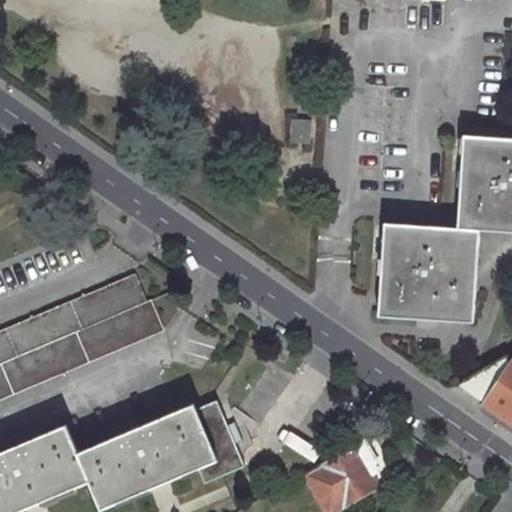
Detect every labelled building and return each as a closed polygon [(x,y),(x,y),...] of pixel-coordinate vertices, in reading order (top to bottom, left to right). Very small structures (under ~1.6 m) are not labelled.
[(291,118),(290,141),(310,143),(311,120),(291,118)] [(511,139),(464,136),(457,229),(480,231),(511,232),(511,139)] [(474,324),(480,231),(457,229),(384,224),(378,317),(474,324)] [(0,363),(144,303),(133,275),(0,331),(0,363)] [(0,398),(163,330),(151,300),(144,303),(0,363),(0,398)] [(511,361),(504,356),(458,383),(485,402),(511,421),(511,361)] [(216,402),(194,412),(215,462),(196,470),(202,484),(243,467),(216,402)] [(215,462),(194,412),(191,404),(77,452),(90,482),(102,510),(160,486),(196,470),(215,462)] [(0,511),(17,511),(31,506),(90,482),(77,452),(66,426),(0,454),(0,511)] [(305,476),(326,511),(343,511),(378,491),(367,472),(378,466),(364,441),(305,476)]
